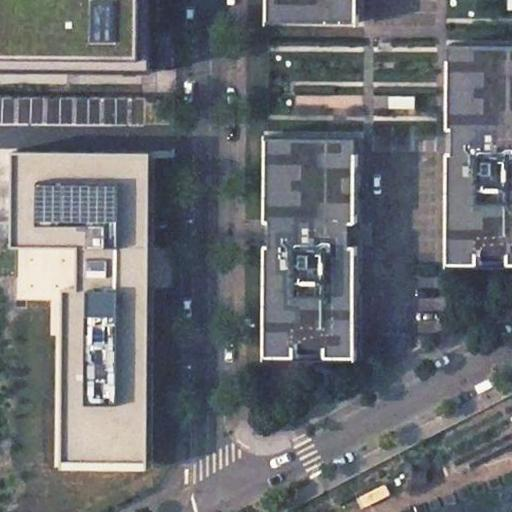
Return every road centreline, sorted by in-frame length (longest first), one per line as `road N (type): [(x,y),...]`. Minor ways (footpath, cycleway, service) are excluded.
road 1 (unclassified): [(211,0),(209,464),(224,496)]
road 2 (unclassified): [(224,496),(511,347)]
